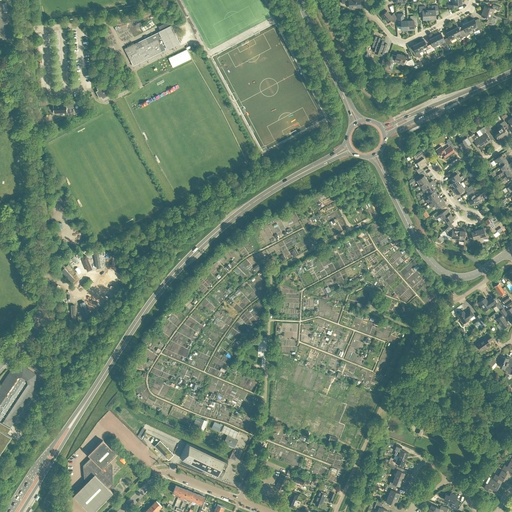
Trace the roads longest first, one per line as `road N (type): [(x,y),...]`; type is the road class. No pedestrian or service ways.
road 1 (primary): [(85,401),(177,268),(294,176)]
road 2 (residential): [(44,278),(22,0)]
road 3 (residential): [(335,511),(411,340),(456,300)]
road 4 (unclassified): [(269,511),(168,471),(120,511)]
road 5 (tertiary): [(392,192),(420,248),(443,273),(482,269)]
road 6 (primary): [(85,401),(8,511)]
road 7 (primary): [(20,511),(85,401)]
road 8 (residential): [(471,0),(405,41),(372,16)]
